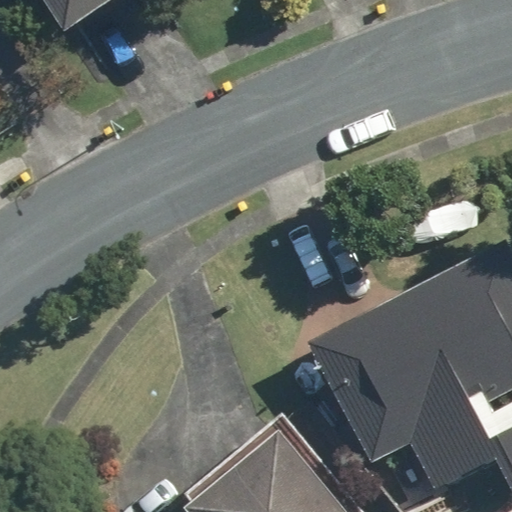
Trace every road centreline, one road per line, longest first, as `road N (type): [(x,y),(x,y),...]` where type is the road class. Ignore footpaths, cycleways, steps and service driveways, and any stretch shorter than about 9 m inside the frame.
road 1 (residential): [(511,40),(291,112),(148,181),(0,275)]
road 2 (unknown): [(148,181),(0,62)]
